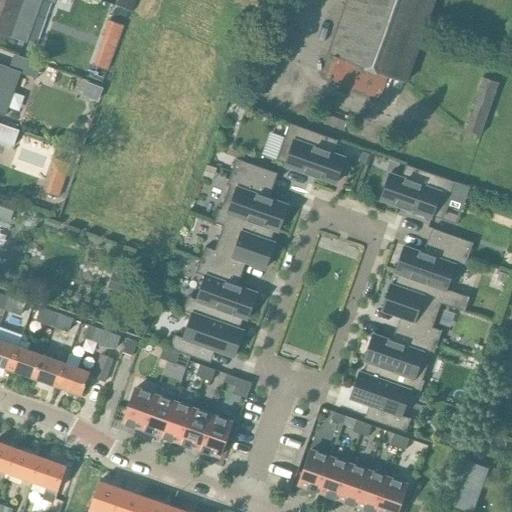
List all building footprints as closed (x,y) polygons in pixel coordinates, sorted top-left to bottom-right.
[(0,0),(0,31),(12,36),(25,0),(45,0),(54,3),(55,0),(0,0)] [(117,0),(116,6),(132,12),(136,0),(117,0)] [(349,0),(331,49),(336,51),(334,55),(333,58),(388,77),(407,83),(435,0),(349,0)] [(107,20),(101,34),(118,41),(123,26),(107,20)] [(9,69),(0,65),(0,114),(4,116),(20,74),(36,79),(41,64),(14,54),(9,69)] [(255,63),(247,86),(263,92),(271,68),(255,63)] [(481,135),(499,83),(482,76),(463,130),(481,135)] [(84,82),(79,94),(97,101),(102,89),(84,82)] [(19,130),(0,123),(0,140),(14,145),(19,130)] [(333,154),(337,141),(289,123),(276,161),(285,164),(284,166),(335,184),(344,158),(333,154)] [(361,152),(357,163),(365,165),(369,154),(361,152)] [(261,196),(270,171),(236,159),(227,185),(229,186),(220,210),(218,209),(216,216),(272,236),(274,230),(278,232),(287,205),(261,196)] [(57,161),(54,177),(69,180),(72,164),(57,161)] [(441,219),(454,182),(405,165),(401,178),(389,174),(380,200),(431,218),(431,216),(441,219)] [(0,218),(10,222),(16,204),(0,197),(0,218)] [(270,241),(272,236),(216,216),(213,223),(223,226),(214,250),(205,247),(200,260),(234,272),(238,260),(264,269),(274,243),(270,241)] [(439,231),(434,244),(452,250),(468,256),(473,243),(439,231)] [(463,269),(468,256),(452,250),(434,244),(430,256),(404,247),(394,273),(398,274),(396,280),(466,305),(469,297),(446,289),(454,266),(463,269)] [(230,284),(234,272),(200,260),(195,273),(205,276),(196,300),(187,297),(184,304),(241,324),(243,318),(247,319),(256,293),(230,284)] [(112,273),(106,288),(118,292),(123,277),(112,273)] [(464,312),(466,305),(396,280),(394,286),(390,284),(381,311),(407,320),(403,332),(437,344),(441,331),(432,327),(440,304),(464,312)] [(0,308),(5,310),(9,297),(0,293),(0,308)] [(9,297),(5,310),(21,316),(26,303),(9,297)] [(239,329),(241,324),(184,304),(182,311),(191,314),(183,338),(173,335),(169,348),(171,349),(179,352),(203,360),(207,348),(233,357),(243,331),(239,329)] [(54,327),(59,314),(41,308),(36,321),(54,327)] [(59,314),(54,327),(69,333),(73,319),(59,314)] [(116,350),(121,336),(88,324),(83,338),(116,350)] [(432,357),(437,344),(403,332),(398,344),(372,334),(363,361),(367,362),(365,368),(421,388),(424,381),(422,380),(430,356),(432,357)] [(0,366),(10,370),(21,340),(12,336),(10,342),(0,338),(0,366)] [(131,364),(138,343),(128,339),(120,359),(131,364)] [(35,378),(42,353),(28,348),(30,343),(21,340),(10,370),(35,378)] [(511,344),(504,342),(496,366),(511,371),(511,370),(511,344)] [(171,349),(169,348),(163,346),(160,355),(168,358),(171,349)] [(176,360),(179,352),(171,349),(168,358),(176,360)] [(58,387),(67,362),(66,362),(69,355),(58,352),(56,359),(42,353),(35,378),(58,387)] [(105,383),(114,359),(101,354),(92,378),(105,383)] [(67,362),(58,387),(82,395),(90,371),(67,362)] [(203,379),(207,367),(199,364),(199,365),(195,376),(203,379)] [(211,382),(215,370),(207,367),(203,379),(211,382)] [(419,395),(421,388),(365,368),(363,374),(359,372),(350,399),(376,408),(371,420),(405,432),(410,419),(401,415),(409,392),(419,395)] [(235,386),(237,378),(226,374),(223,382),(235,386)] [(142,430),(155,395),(135,388),(123,423),(142,430)] [(161,437),(174,402),(155,395),(142,430),(161,437)] [(193,408),(174,402),(161,437),(180,443),(193,408)] [(199,450),(211,415),(193,408),(180,443),(199,450)] [(342,424),(345,416),(333,412),(330,420),(342,424)] [(219,457),(231,422),(211,415),(199,450),(219,457)] [(359,434),(364,423),(356,420),(352,431),(359,434)] [(367,437),(371,426),(364,423),(359,434),(367,437)] [(397,448),(401,436),(394,433),(389,445),(397,448)] [(443,433),(441,442),(450,445),(453,436),(443,433)] [(409,439),(401,436),(397,448),(405,451),(409,439)] [(0,470),(10,474),(18,449),(0,443),(0,470)] [(34,482),(42,458),(18,449),(10,474),(34,482)] [(318,492),(330,457),(310,450),(298,485),(318,492)] [(336,499),(349,464),(330,457),(318,492),(336,499)] [(42,458),(34,482),(46,487),(43,499),(53,502),(57,489),(58,490),(67,467),(42,458)] [(355,506),(368,471),(349,464),(336,499),(355,506)] [(373,511),(374,511),(387,477),(368,471),(355,506),(373,511)] [(396,511),(406,484),(387,477),(374,511),(396,511)] [(94,511),(118,511),(125,490),(99,481),(88,510),(94,511)] [(144,511),(149,499),(125,490),(118,511),(144,511)] [(171,511),(173,507),(149,499),(144,511),(171,511)]
